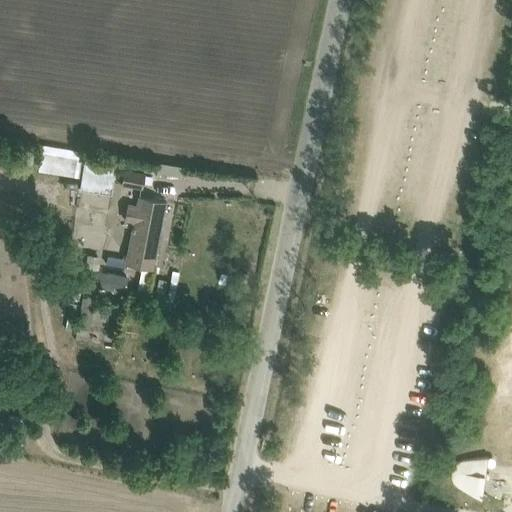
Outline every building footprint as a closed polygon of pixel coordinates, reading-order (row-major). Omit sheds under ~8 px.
[(2,148),(0,159),(0,167),(17,170),(20,151),(2,148)] [(86,156),(83,177),(116,183),(119,162),(86,156)] [(161,163),(160,172),(180,175),(182,166),(161,163)] [(122,182),(142,186),(144,174),(124,170),(122,182)] [(134,220),(131,235),(125,264),(152,269),(166,201),(139,196),(137,207),(128,205),(125,219),(134,220)] [(94,271),(92,288),(127,293),(129,276),(94,271)] [(481,477),(482,458),(483,456),(463,458),(458,461),(454,465),(451,470),(452,476),(454,482),(459,486),(482,496),(484,478),(481,477)] [(371,497),(368,510),(374,511),(400,511),(402,505),(371,497)]
